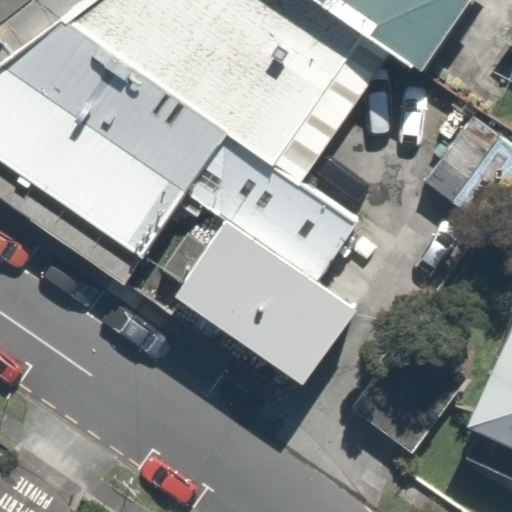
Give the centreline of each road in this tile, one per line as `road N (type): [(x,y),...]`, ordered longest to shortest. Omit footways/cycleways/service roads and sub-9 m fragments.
road 1 (residential): [(287,511),(98,380)]
road 2 (residential): [(98,380),(29,511)]
